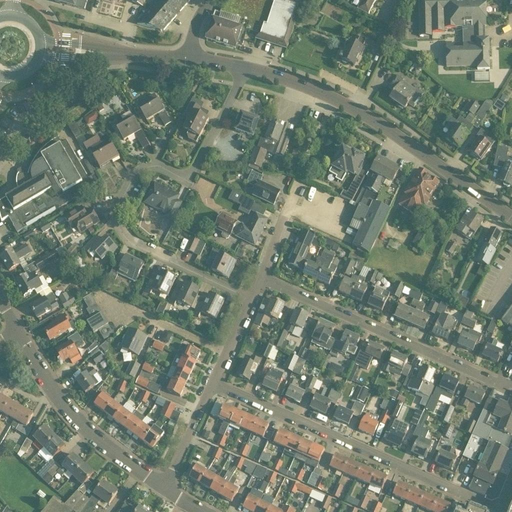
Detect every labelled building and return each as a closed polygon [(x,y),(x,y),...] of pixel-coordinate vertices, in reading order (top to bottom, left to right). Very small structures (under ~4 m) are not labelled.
[(52,0),(52,1),(75,7),(84,9),(87,0),(52,0)] [(165,30),(191,0),(158,0),(137,25),(161,31),(165,30)] [(256,39),(273,44),(287,49),(301,5),(285,0),(236,0),(236,1),(233,0),(231,0),(229,7),(225,6),(222,15),(215,13),(207,40),(235,49),(237,44),(243,45),(251,20),(261,23),(256,39)] [(368,15),(375,0),(356,0),(361,2),(357,10),(368,15)] [(477,70),(489,69),(488,38),(482,39),(481,26),(486,26),(485,0),(418,0),(419,37),(432,36),(432,32),(444,32),(444,28),(462,27),(463,49),(451,50),(451,43),(445,43),(445,67),(476,66),(477,70)] [(373,50),(382,54),(389,38),(381,34),(373,50)] [(362,48),(366,41),(359,38),(356,45),(349,42),(348,44),(347,43),(345,49),(346,49),(342,59),(341,59),(340,60),(354,66),(359,55),(361,56),(364,49),(362,48)] [(490,81),(490,70),(475,70),(475,81),(490,81)] [(413,109),(424,94),(417,90),(416,92),(402,82),(404,80),(397,76),(388,89),(394,93),(390,99),(404,109),(407,104),(413,109)] [(165,128),(172,124),(155,96),(138,106),(147,122),(158,116),(165,128)] [(474,115),(480,105),(471,100),(465,110),(474,115)] [(486,101),(476,116),(477,117),(483,121),(494,102),(486,101)] [(497,101),(493,107),(501,112),(505,106),(497,101)] [(183,129),(188,132),(187,135),(188,141),(197,145),(209,120),(198,115),(201,109),(190,104),(183,118),(188,120),(183,129)] [(84,119),(88,125),(100,119),(96,112),(84,119)] [(248,116),(242,114),(241,118),(238,117),(236,122),(239,123),(236,130),(253,137),(260,120),(258,119),(257,118),(256,117),(255,116),(253,115),(251,115),(250,115),(248,116)] [(143,150),(149,146),(132,117),(115,127),(124,142),(135,136),(143,150)] [(483,121),(477,117),(471,126),(473,127),(477,130),(483,121)] [(468,134),(472,129),(473,127),(471,126),(460,118),(457,122),(452,119),(445,129),(450,133),(446,138),(459,148),(468,134)] [(274,120),(273,125),(272,125),(269,133),(265,131),(258,149),(256,148),(249,165),(261,169),(267,153),(283,159),(294,127),(274,120)] [(76,138),(82,135),(75,124),(69,127),(76,138)] [(491,147),(495,140),(481,130),(476,137),(478,139),(469,152),(471,154),(469,155),(474,158),(475,157),(480,161),(485,154),(486,154),(491,147)] [(18,177),(17,180),(17,183),(17,186),(17,187),(18,188),(19,191),(0,202),(0,215),(2,223),(9,218),(14,227),(18,234),(100,186),(95,176),(89,179),(67,141),(63,144),(59,138),(52,143),(46,148),(45,148),(39,155),(36,159),(33,163),(30,172),(26,171),(19,175),(18,177)] [(100,170),(120,159),(109,139),(101,144),(98,138),(84,146),(87,152),(89,151),(100,170)] [(508,149),(498,147),(493,167),(502,168),(504,164),(505,161),(508,149)] [(370,168),(364,165),(366,160),(365,159),(366,158),(366,156),(362,154),(360,154),(359,156),(351,151),(350,153),(342,149),(340,149),(338,153),(338,155),(339,156),(330,173),(337,177),(336,179),(342,182),(346,174),(348,175),(349,173),(356,176),(347,193),(343,191),(339,197),(352,203),(370,168)] [(355,204),(359,206),(349,228),(358,233),(352,246),(370,254),(390,210),(381,206),(385,199),(385,198),(392,184),(393,184),(400,170),(379,159),(374,168),(373,168),(359,193),(360,194),(355,204)] [(511,161),(511,164),(505,161),(504,164),(502,168),(496,181),(502,184),(503,186),(507,188),(509,186),(510,187),(511,182),(511,161)] [(438,185),(438,184),(427,177),(427,176),(420,171),(399,205),(418,217),(424,206),(425,207),(433,193),(437,196),(442,187),(438,185)] [(274,206),(280,193),(261,184),(264,178),(252,173),(247,184),(257,188),(253,196),(274,206)] [(154,208),(167,214),(165,218),(172,221),(181,204),(175,201),(177,197),(163,190),(162,191),(154,187),(147,202),(155,206),(154,208)] [(235,193),(231,199),(239,203),(242,197),(235,193)] [(71,230),(76,227),(80,235),(100,224),(92,211),(82,216),(79,210),(65,219),(69,226),(69,227),(71,230)] [(241,224),(235,236),(256,247),(270,220),(257,214),(250,228),(241,224)] [(470,240),(482,222),(471,214),(463,226),(461,224),(456,231),(470,240)] [(215,229),(223,233),(221,236),(222,239),(225,240),(228,239),(230,236),(231,237),(232,234),(235,236),(241,224),(230,218),(230,220),(222,216),(215,229)] [(43,234),(51,229),(48,222),(39,227),(43,234)] [(412,244),(415,246),(412,251),(421,257),(424,251),(425,252),(435,233),(422,226),(412,244)] [(478,257),(489,262),(495,250),(493,249),(501,234),(490,229),(482,244),(479,250),(481,251),(478,257)] [(27,242),(37,237),(34,231),(24,237),(27,242)] [(305,269),(307,264),(308,263),(311,264),(315,257),(307,254),(314,237),(303,231),(299,240),(288,265),(304,272),(305,269)] [(199,241),(190,237),(184,250),(193,254),(199,241)] [(92,258),(96,254),(102,261),(109,254),(110,255),(117,249),(106,239),(101,244),(95,238),(84,250),(90,256),(92,259),(93,258),(92,258)] [(451,255),(457,247),(451,243),(445,251),(451,255)] [(9,272),(21,265),(24,271),(29,268),(28,267),(23,258),(31,253),(26,245),(13,252),(12,251),(1,258),(9,272)] [(246,254),(237,250),(234,257),(242,261),(246,254)] [(305,269),(304,272),(303,275),(317,281),(330,253),(324,250),(320,260),(319,260),(316,266),(311,264),(308,263),(307,264),(305,269)] [(25,298),(35,292),(37,295),(39,294),(40,295),(50,289),(43,277),(39,280),(35,274),(60,258),(55,251),(28,267),(29,268),(24,271),(27,276),(16,283),(25,298)] [(69,251),(68,251),(66,254),(70,261),(74,257),(69,251)] [(329,286),(337,268),(331,265),(335,255),(330,253),(317,281),(329,286)] [(228,279),(236,262),(219,255),(216,262),(212,260),(207,269),(228,279)] [(114,283),(118,274),(135,282),(143,265),(126,257),(120,269),(114,267),(108,280),(114,283)] [(78,274),(85,273),(85,267),(82,267),(82,258),(75,258),(75,269),(78,274)] [(349,277),(355,263),(347,260),(341,274),(349,277)] [(450,263),(443,260),(435,279),(442,281),(450,263)] [(373,285),(378,273),(372,271),(367,283),(373,285)] [(150,296),(153,290),(167,297),(175,279),(160,272),(157,279),(151,276),(144,293),(150,296)] [(339,293),(350,298),(359,277),(358,278),(353,276),(350,282),(345,280),(339,293)] [(367,290),(362,287),(365,280),(359,277),(350,298),(361,303),(367,290)] [(399,299),(405,286),(397,282),(391,296),(399,299)] [(168,304),(164,312),(168,313),(171,306),(174,307),(177,302),(191,309),(195,311),(197,305),(194,303),(200,291),(185,284),(182,291),(176,288),(168,304)] [(382,312),(387,301),(390,294),(377,288),(369,306),(382,312)] [(38,320),(52,312),(59,307),(55,301),(56,301),(50,289),(40,295),(43,301),(31,308),(38,320)] [(414,291),(410,299),(413,300),(418,302),(421,294),(417,293),(414,291)] [(464,309),(468,300),(455,294),(451,303),(464,309)] [(199,319),(201,314),(215,320),(224,302),(209,295),(206,302),(200,299),(197,305),(195,311),(192,316),(199,319)] [(64,310),(76,303),(73,298),(61,305),(64,310)] [(284,306),(272,300),(270,304),(264,301),(254,325),(249,336),(253,338),(258,327),(261,328),(262,324),(268,327),(271,319),(277,322),(284,306)] [(416,309),(417,309),(419,303),(418,302),(413,300),(410,306),(411,306),(416,309)] [(429,320),(421,316),(425,306),(419,303),(417,309),(415,313),(410,325),(424,331),(429,320)] [(435,316),(439,306),(436,305),(431,303),(428,309),(426,312),(429,313),(435,316)] [(441,303),(439,306),(435,316),(431,325),(436,327),(433,334),(447,341),(451,330),(454,331),(458,323),(443,316),(448,306),(441,303)] [(477,311),(480,306),(472,303),(470,307),(477,311)] [(89,315),(98,309),(96,305),(86,311),(89,315)] [(511,305),(501,321),(503,323),(507,326),(508,325),(511,327),(511,305)] [(395,318),(410,325),(415,313),(400,306),(395,318)] [(91,320),(101,314),(98,309),(89,315),(91,320)] [(296,311),(290,324),(289,324),(285,331),(292,335),(295,327),(302,330),(308,316),(296,311)] [(461,324),(474,330),(477,323),(471,320),(473,314),(467,311),(461,324)] [(49,325),(50,327),(44,331),(50,341),(68,331),(69,334),(77,329),(73,321),(70,323),(64,314),(55,320),(56,322),(49,325)] [(101,314),(91,320),(87,323),(93,334),(98,331),(103,340),(113,334),(101,314)] [(321,322),(316,332),(311,344),(329,352),(334,340),(330,339),(335,328),(321,322)] [(493,335),(497,324),(491,322),(486,332),(493,335)] [(138,357),(146,338),(129,330),(120,348),(138,357)] [(287,333),(280,330),(273,346),(280,349),(287,333)] [(473,352),(477,342),(479,343),(482,336),(470,330),(467,336),(463,334),(458,346),(473,352)] [(331,350),(329,355),(331,356),(337,358),(339,354),(345,357),(347,353),(354,356),(357,349),(356,349),(360,339),(346,333),(342,342),(336,339),(331,350)] [(248,336),(246,343),(252,346),(255,339),(248,336)] [(497,363),(502,353),(494,349),(497,342),(490,339),(487,346),(482,357),(497,363)] [(78,355),(77,354),(83,351),(80,346),(74,349),(71,344),(56,352),(63,362),(69,358),(70,360),(78,355)] [(267,360),(273,348),(265,344),(260,356),(267,360)] [(380,361),(385,350),(371,344),(366,354),(360,352),(354,365),(367,371),(373,358),(380,361)] [(177,356),(182,358),(181,359),(195,365),(200,354),(182,345),(177,356)] [(95,351),(90,347),(86,351),(90,355),(95,351)] [(301,348),(297,358),(310,363),(314,354),(301,348)] [(95,366),(104,360),(99,353),(91,359),(95,366)] [(125,353),(123,360),(130,362),(132,355),(125,353)] [(291,372),(297,358),(290,354),(283,368),(291,372)] [(407,360),(394,354),(389,365),(385,363),(382,371),(389,374),(389,373),(399,377),(400,375),(407,378),(412,367),(405,365),(407,360)] [(325,369),(331,356),(329,355),(327,359),(322,368),(325,369)] [(258,366),(261,360),(252,356),(249,362),(245,360),(238,376),(250,381),(253,374),(255,376),(259,367),(258,366)] [(195,365),(181,359),(176,369),(190,375),(195,365)] [(131,362),(125,375),(134,379),(140,366),(131,362)] [(145,364),(141,370),(146,372),(149,366),(145,364)] [(338,367),(331,364),(328,371),(335,374),(338,367)] [(152,375),(155,368),(149,366),(146,372),(152,375)] [(351,382),(354,376),(357,368),(353,366),(347,380),(351,382)] [(432,380),(435,373),(423,367),(417,381),(412,378),(407,389),(429,399),(437,382),(432,380)] [(76,381),(85,394),(95,387),(90,379),(97,374),(92,368),(85,373),(86,374),(76,381)] [(171,380),(185,386),(190,375),(176,369),(171,380)] [(276,393),(281,383),(284,376),(267,369),(264,376),(267,378),(262,387),(276,393)] [(312,392),(317,380),(310,377),(305,389),(312,392)] [(454,395),(459,383),(444,377),(440,387),(436,386),(432,398),(438,401),(443,390),(454,395)] [(138,378),(135,384),(147,389),(150,382),(138,378)] [(300,404),(305,393),(294,389),(297,382),(291,379),(288,387),(290,388),(286,398),(300,404)] [(185,386),(171,380),(166,391),(179,398),(185,386)] [(363,388),(361,393),(367,396),(370,391),(363,388)] [(480,406),(485,395),(470,388),(465,398),(463,398),(460,405),(466,408),(470,401),(480,406)] [(325,415),(330,404),(335,406),(340,395),(328,390),(323,400),(316,396),(311,408),(325,415)] [(399,393),(392,390),(389,397),(396,400),(399,393)] [(511,391),(511,395),(507,407),(488,398),(477,424),(472,436),(511,453),(511,391)] [(89,402),(92,397),(87,394),(84,398),(89,402)] [(0,412),(2,413),(9,401),(0,395),(0,412)] [(103,413),(112,403),(102,395),(94,406),(103,413)] [(389,418),(396,402),(390,400),(388,402),(384,400),(380,409),(384,411),(378,423),(385,426),(389,418)] [(14,420),(21,408),(9,401),(2,413),(14,420)] [(163,407),(173,412),(175,407),(166,402),(163,407)] [(400,414),(404,406),(396,402),(389,418),(397,421),(400,414)] [(113,421),(122,410),(112,403),(103,413),(113,421)] [(352,415),(354,416),(359,418),(365,407),(355,403),(353,407),(350,414),(339,409),(334,419),(348,425),(352,415)] [(126,404),(122,410),(113,421),(123,428),(131,418),(131,417),(135,411),(126,404)] [(447,424),(454,409),(447,405),(440,421),(447,424)] [(224,421),(218,435),(221,436),(221,435),(224,437),(226,432),(230,423),(235,411),(224,406),(223,407),(218,418),(224,421)] [(166,414),(164,418),(169,420),(173,412),(163,407),(161,412),(166,414)] [(16,430),(20,423),(26,427),(33,415),(21,408),(14,420),(11,427),(16,430)] [(235,411),(230,423),(240,428),(246,415),(235,411)] [(413,419),(419,422),(422,414),(423,414),(417,411),(413,419)] [(425,459),(430,448),(432,444),(425,441),(429,431),(423,429),(429,417),(422,414),(419,422),(411,441),(416,443),(411,453),(425,459)] [(246,415),(240,428),(251,433),(257,420),(246,415)] [(378,425),(376,423),(378,417),(374,415),(373,418),(367,415),(365,419),(364,418),(359,430),(373,436),(378,425)] [(132,436),(141,425),(131,418),(123,428),(132,436)] [(150,432),(154,427),(155,427),(154,426),(145,419),(141,425),(132,436),(142,443),(150,432)] [(257,420),(251,433),(263,438),(268,425),(257,420)] [(465,433),(472,436),(477,424),(470,421),(465,433)] [(154,427),(150,432),(142,443),(152,450),(160,439),(163,435),(159,432),(162,428),(157,424),(154,426),(155,427),(154,427)] [(400,448),(404,437),(397,434),(400,427),(394,425),(391,431),(386,442),(400,448)] [(449,440),(454,428),(447,425),(442,437),(449,440)] [(44,448),(55,437),(45,428),(34,439),(44,448)] [(285,448),(291,435),(280,430),(274,443),(285,448)] [(209,434),(203,431),(200,437),(206,440),(209,434)] [(296,453),(302,440),(291,435),(285,448),(296,453)] [(477,464),(480,457),(489,461),(486,468),(505,476),(511,457),(511,453),(472,436),(462,457),(477,464)] [(55,437),(44,448),(53,458),(64,447),(55,437)] [(20,451),(26,454),(33,443),(26,439),(21,449),(20,451)] [(219,440),(216,445),(223,448),(225,443),(219,440)] [(302,440),(296,453),(307,458),(313,445),(302,440)] [(13,445),(9,451),(17,456),(20,451),(21,449),(13,445)] [(316,469),(319,463),(324,450),(313,445),(307,458),(308,458),(305,464),(316,469)] [(450,471),(456,459),(452,457),(454,450),(448,448),(445,454),(441,452),(435,464),(450,471)] [(211,458),(218,461),(221,456),(214,453),(211,458)] [(72,476),(83,464),(73,455),(61,469),(56,464),(41,479),(46,484),(57,473),(62,477),(68,472),(72,476)] [(343,474),(348,461),(335,455),(330,468),(343,474)] [(480,457),(477,464),(479,465),(471,484),(469,490),(492,499),(496,498),(505,476),(486,468),(489,461),(480,457)] [(51,460),(37,475),(41,479),(56,464),(51,460)] [(242,466),(255,472),(258,467),(245,461),(242,465),(242,466)] [(356,479),(361,467),(348,461),(343,474),(356,479)] [(240,471),(242,466),(242,465),(236,462),(234,468),(240,471)] [(93,485),(88,481),(94,474),(83,464),(72,476),(83,485),(79,490),(84,495),(86,493),(88,490),(93,485)] [(272,470),(278,473),(281,467),(274,464),(272,470)] [(201,485),(208,473),(197,467),(190,479),(201,485)] [(262,481),(267,471),(258,467),(255,472),(253,477),(262,481)] [(368,485),(374,472),(361,467),(356,479),(368,485)] [(228,472),(223,481),(218,479),(211,491),(222,497),(229,485),(228,484),(233,475),(228,472)] [(374,472),(368,485),(381,491),(387,478),(374,472)] [(211,491),(218,479),(208,473),(201,485),(211,491)] [(294,480),(301,482),(303,477),(296,474),(294,480)] [(313,474),(308,485),(314,488),(319,477),(313,474)] [(321,491),(326,480),(319,477),(314,488),(321,491)] [(229,485),(222,497),(232,503),(239,491),(233,487),(237,480),(232,478),(229,485)] [(109,505),(117,493),(102,482),(94,494),(93,494),(89,500),(77,491),(64,505),(54,497),(42,511),(90,511),(95,505),(96,505),(100,499),(109,505)] [(297,490),(302,492),(304,487),(293,482),(291,487),(297,490)] [(264,493),(267,486),(261,483),(257,490),(264,493)] [(406,502),(411,489),(398,483),(392,496),(406,502)] [(341,493),(343,488),(337,485),(334,491),(341,493)] [(418,507),(424,495),(411,489),(406,502),(418,507)] [(249,496),(250,496),(243,509),(249,511),(255,511),(261,502),(260,502),(263,495),(252,490),(249,496)] [(322,503),(322,502),(325,496),(322,495),(318,493),(313,491),(312,490),(310,496),(309,498),(315,500),(322,503)] [(334,491),(332,496),(338,499),(341,493),(334,491)] [(429,511),(431,511),(437,500),(424,495),(418,507),(429,511)] [(325,496),(322,502),(329,505),(331,499),(325,496)] [(366,505),(369,499),(362,496),(360,502),(366,505)] [(437,500),(431,511),(447,511),(450,506),(437,500)] [(268,511),(271,507),(261,502),(255,511),(268,511)] [(322,502),(322,503),(320,508),(326,511),(329,505),(322,502)] [(360,502),(357,508),(364,511),(366,505),(360,502)] [(378,511),(382,506),(375,503),(370,511),(378,511)]
